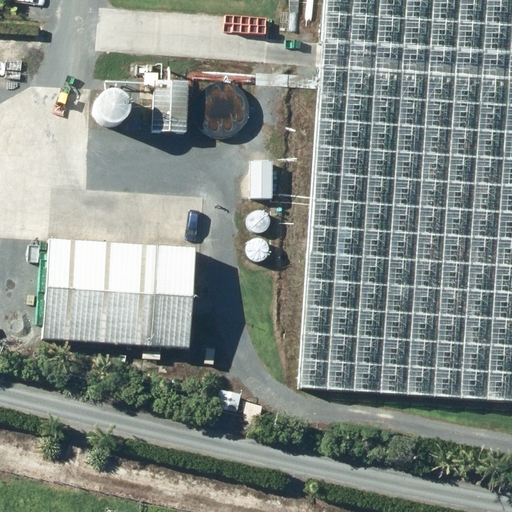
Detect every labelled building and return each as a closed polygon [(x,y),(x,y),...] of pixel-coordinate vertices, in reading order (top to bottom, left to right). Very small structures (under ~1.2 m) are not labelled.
[(511,0),(312,0),(287,388),(511,403),(511,0)] [(0,44),(0,69),(16,71),(19,47),(0,44)] [(141,81),(140,132),(173,133),(174,82),(141,81)] [(208,139),(213,141),(217,142),(218,142),(223,142),(228,141),(233,140),(237,138),(241,135),(245,131),(248,127),(250,122),(251,117),(251,112),(250,107),(249,102),(247,98),(244,94),(240,90),(236,87),(231,85),(226,84),(221,84),(216,85),(211,86),(207,88),(203,91),(199,95),(196,99),(194,104),(193,109),(193,114),(194,119),(195,124),(197,128),(200,132),(204,136),(208,139)] [(102,129),(105,130),(109,131),(112,131),(115,130),(118,129),(121,127),(123,125),(126,122),(127,120),(128,117),(129,113),(129,110),(128,107),(127,104),(125,101),(123,99),(121,97),(118,95),(115,94),(112,94),(108,94),(105,94),(102,95),(99,97),(97,99),(95,101),(93,104),(92,107),(92,110),(92,114),(92,117),(93,120),(95,123),(97,125),(99,127),(102,129)] [(243,163),(242,198),(263,199),(264,163),(243,163)] [(209,200),(178,198),(175,245),(206,247),(209,200)] [(26,213),(25,235),(123,241),(124,219),(26,213)] [(270,266),(271,213),(245,213),(243,265),(270,266)] [(36,241),(29,340),(171,350),(178,251),(36,241)] [(231,395),(211,392),(209,405),(230,408),(231,395)]
